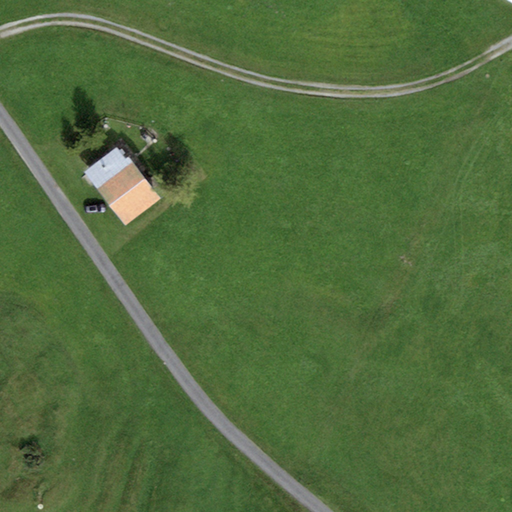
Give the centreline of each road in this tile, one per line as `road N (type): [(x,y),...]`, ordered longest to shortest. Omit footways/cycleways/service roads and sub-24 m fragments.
road 1 (track): [(0,34),(34,22),(100,25),(264,83),(363,92),(415,87),(511,43)]
road 2 (unclassified): [(320,511),(193,391),(0,114)]
